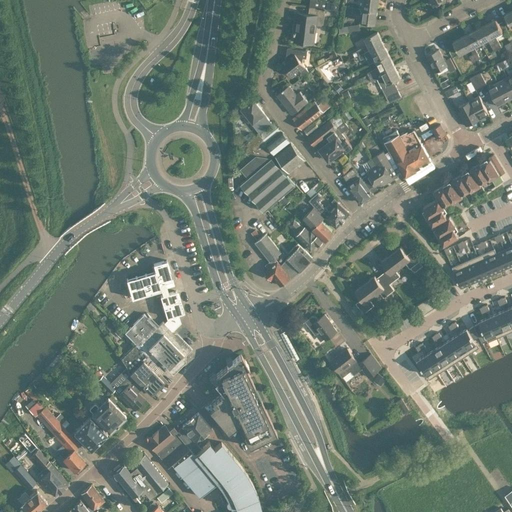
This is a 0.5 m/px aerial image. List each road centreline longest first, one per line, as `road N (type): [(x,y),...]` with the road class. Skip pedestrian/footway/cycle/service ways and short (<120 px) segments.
road 1 (residential): [(364,212),(264,86),(277,0)]
road 2 (primary): [(238,312),(341,492)]
road 3 (primary): [(341,492),(318,427),(251,306)]
road 4 (unclassified): [(158,134),(132,105),(135,78),(180,28),(193,0)]
road 5 (secondary): [(0,317),(58,246),(111,205)]
road 6 (tertiary): [(251,306),(307,272),(364,212)]
road 7 (residential): [(511,276),(383,348)]
road 8 (primary): [(251,306),(229,268),(204,179)]
road 9 (primary): [(189,186),(238,312)]
road 10 (residential): [(135,429),(205,351),(217,325)]
road 11 (residential): [(217,325),(203,318),(169,214)]
road 12 (tertiary): [(364,212),(466,143)]
